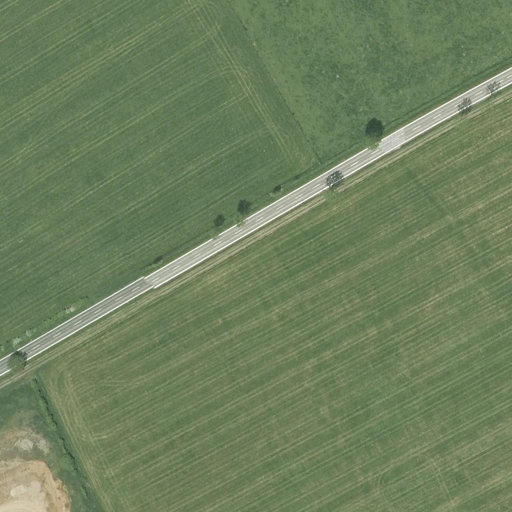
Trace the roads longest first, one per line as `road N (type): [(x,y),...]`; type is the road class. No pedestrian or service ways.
road 1 (track): [(511,93),(0,386)]
road 2 (secondary): [(511,75),(0,367)]
